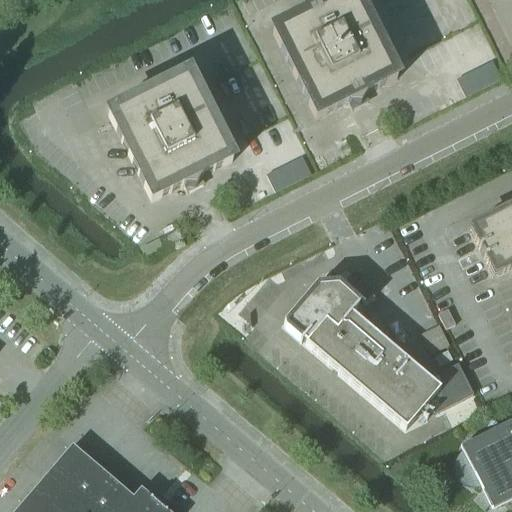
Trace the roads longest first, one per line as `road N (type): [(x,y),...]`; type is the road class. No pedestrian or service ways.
road 1 (unclassified): [(123,351),(215,247),(511,97)]
road 2 (unclassified): [(314,511),(123,351)]
road 3 (unknown): [(511,362),(478,328),(439,242),(449,221),(511,184)]
road 4 (unclassified): [(99,332),(0,244)]
